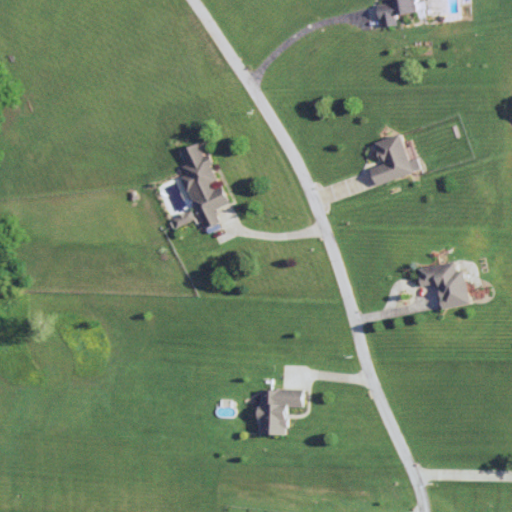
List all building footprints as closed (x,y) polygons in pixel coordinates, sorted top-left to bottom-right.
[(420,0),(388,0),(389,3),(382,3),(384,26),(402,25),(401,14),(422,12),(420,0)] [(382,184),(426,170),(422,158),(415,160),(407,133),(381,140),(388,163),(377,166),(382,184)] [(187,176),(209,227),(226,220),(221,209),(236,202),(215,153),(209,155),(203,142),(183,151),(193,173),(187,176)] [(423,267),(426,286),(444,284),(447,308),(474,304),(468,262),(423,267)] [(264,434),(291,434),(291,407),(307,407),(307,389),(264,389),(264,434)]
